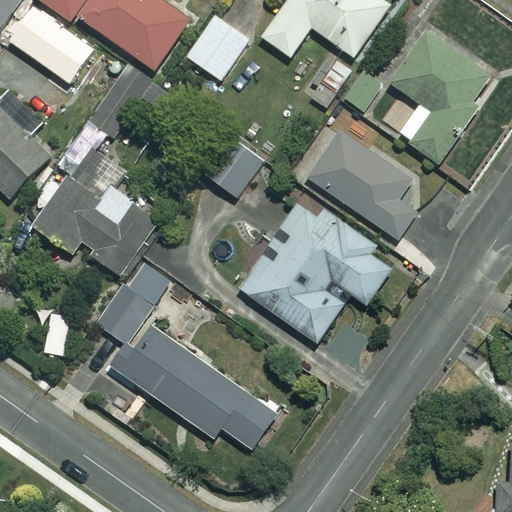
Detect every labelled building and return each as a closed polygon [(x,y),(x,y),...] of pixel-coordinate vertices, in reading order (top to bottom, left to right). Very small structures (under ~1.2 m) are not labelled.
[(20,0),(0,0),(0,25),(2,27),(20,0)] [(87,33),(40,0),(27,0),(15,18),(70,57),(87,33)] [(53,0),(155,71),(192,17),(168,0),(53,0)] [(392,2),(389,0),(288,0),(263,37),(292,56),(312,26),(355,56),(392,2)] [(252,40),(217,14),(188,55),(222,80),(252,40)] [(494,72),(427,30),(394,83),(421,100),(400,135),(440,160),(494,72)] [(353,68),(338,58),(313,96),(327,106),(353,68)] [(154,84),(130,67),(90,124),(114,141),(154,84)] [(386,86),(364,71),(346,98),(367,113),(386,86)] [(52,153),(0,103),(0,186),(10,196),(52,153)] [(413,179),(342,131),(310,178),(399,237),(416,211),(399,199),(413,179)] [(264,160),(227,134),(202,170),(239,196),(264,160)] [(126,169),(92,145),(36,225),(75,253),(80,245),(125,277),(163,222),(114,187),(126,169)] [(377,244),(305,196),(284,227),(295,234),(276,262),(265,255),(242,289),(319,341),(352,292),(368,303),(391,268),(370,254),(377,244)] [(102,327),(128,345),(114,366),(214,437),(222,426),(252,448),(278,412),(147,319),(175,279),(150,261),(102,327)] [(511,511),(511,479),(498,479),(497,511),(511,511)]
